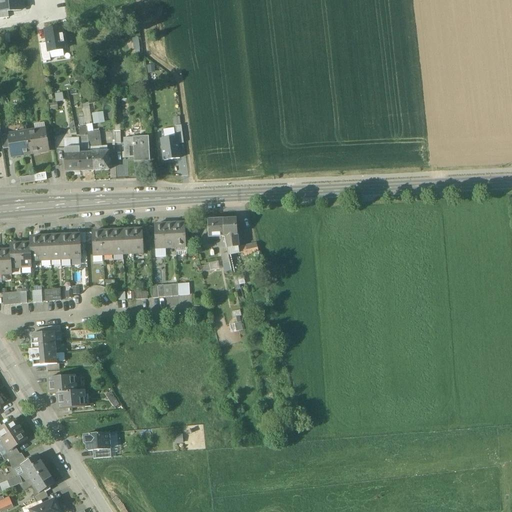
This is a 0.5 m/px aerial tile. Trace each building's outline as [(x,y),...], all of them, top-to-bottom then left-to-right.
[(20,0),(0,0),(0,13),(8,12),(21,11),(20,0)] [(49,52),(65,50),(61,28),(45,31),(48,43),(49,52)] [(49,52),(48,43),(39,45),(42,62),(50,61),(49,52)] [(95,123),(105,122),(104,112),(94,113),(95,123)] [(84,118),(80,118),(81,125),(76,125),(76,132),(78,132),(79,136),(87,135),(87,133),(86,126),(84,118)] [(177,137),(178,144),(183,143),(181,126),(175,126),(177,137)] [(46,131),(37,132),(37,130),(27,132),(30,152),(39,151),(40,153),(49,151),(46,131)] [(27,132),(7,135),(9,149),(11,157),(30,154),(30,152),(27,132)] [(93,132),(87,133),(87,135),(88,142),(89,149),(101,147),(99,132),(93,132)] [(7,135),(1,136),(2,139),(1,139),(3,150),(9,149),(7,135)] [(149,137),(133,138),(133,141),(124,142),(124,159),(134,158),(134,163),(150,162),(149,137)] [(177,137),(161,139),(164,161),(180,158),(178,144),(177,137)] [(79,148),(65,148),(66,172),(80,172),(79,154),(80,154),(79,148)] [(108,152),(93,153),(93,171),(109,170),(108,152)] [(80,154),(79,154),(80,172),(93,171),(93,153),(80,154)] [(46,173),(34,175),(34,176),(35,182),(47,180),(46,173)] [(34,176),(20,178),(21,184),(35,182),(34,176)] [(236,219),(223,220),(224,235),(224,237),(237,236),(236,219)] [(223,220),(208,221),(208,236),(224,235),(223,220)] [(174,224),(164,225),(166,249),(176,248),(174,224)] [(185,224),(174,224),(176,248),(186,248),(185,224)] [(164,225),(154,225),(155,249),(166,249),(164,225)] [(132,230),(122,231),(123,255),(133,254),(132,230)] [(142,230),(132,230),(133,254),(144,254),(142,230)] [(122,231),(112,232),(113,256),(123,255),(122,231)] [(102,232),(92,233),(92,243),(93,257),(103,256),(102,232)] [(112,232),(102,232),(103,256),(113,256),(112,232)] [(80,235),(70,236),(71,260),(81,259),(80,243),(80,236),(80,235)] [(60,236),(50,237),(51,261),(61,260),(60,236)] [(70,236),(60,236),(61,260),(71,260),(70,236)] [(224,237),(226,248),(227,248),(238,246),(237,236),(224,237)] [(40,237),(29,238),(30,244),(31,262),(41,261),(40,237)] [(50,237),(40,237),(41,261),(51,261),(50,237)] [(20,244),(10,245),(10,251),(11,269),(12,269),(21,268),(20,244)] [(30,244),(20,244),(21,268),(31,268),(31,262),(30,244)] [(257,244),(238,248),(239,254),(242,253),(243,256),(259,253),(257,244)] [(238,246),(227,248),(228,256),(239,254),(238,248),(238,246)] [(10,251),(0,251),(2,275),(12,275),(12,269),(11,269),(10,251)] [(228,253),(221,255),(223,264),(230,263),(228,253)] [(221,262),(201,264),(202,271),(222,269),(221,262)] [(189,284),(178,285),(178,296),(190,295),(189,284)] [(171,285),(164,286),(164,298),(172,297),(171,285)] [(60,289),(52,290),(53,302),(61,301),(60,289)] [(52,290),(44,291),(45,303),(53,302),(52,290)] [(41,291),(33,292),(33,304),(42,303),(41,291)] [(37,334),(31,335),(31,346),(55,344),(55,333),(49,333),(37,334)] [(55,344),(31,346),(32,351),(29,351),(29,356),(56,354),(55,344)] [(56,354),(29,356),(30,362),(33,362),(33,367),(47,366),(57,365),(56,354)] [(48,379),(50,395),(58,394),(76,392),(74,377),(60,378),(48,379)] [(84,391),(76,392),(58,394),(59,410),(85,408),(84,391)] [(2,428),(0,428),(0,439),(2,442),(20,430),(14,420),(2,428)] [(20,430),(2,442),(9,452),(9,453),(16,448),(27,441),(20,430)] [(109,433),(101,434),(83,436),(84,444),(85,445),(86,445),(86,450),(89,452),(93,451),(110,450),(109,433)] [(16,448),(9,453),(9,452),(2,457),(5,461),(9,459),(20,455),(16,448)] [(110,450),(93,451),(94,459),(111,458),(110,450)] [(20,455),(9,459),(13,469),(14,469),(21,466),(26,463),(25,461),(25,460),(22,454),(20,455)] [(25,460),(25,461),(26,463),(21,466),(30,480),(46,470),(37,456),(31,459),(30,457),(25,460)] [(21,466),(14,469),(17,478),(7,482),(10,489),(28,482),(30,480),(21,466)] [(55,484),(46,470),(30,480),(39,494),(44,491),(46,493),(51,490),(49,488),(55,484)] [(44,491),(39,494),(34,497),(36,503),(48,497),(46,493),(44,491)] [(5,500),(4,497),(0,498),(0,509),(1,511),(2,511),(9,509),(8,506),(13,504),(10,498),(5,500)] [(36,503),(21,509),(22,511),(31,511),(44,506),(42,501),(36,503)] [(44,506),(31,511),(59,511),(57,507),(56,507),(53,502),(44,506)]
